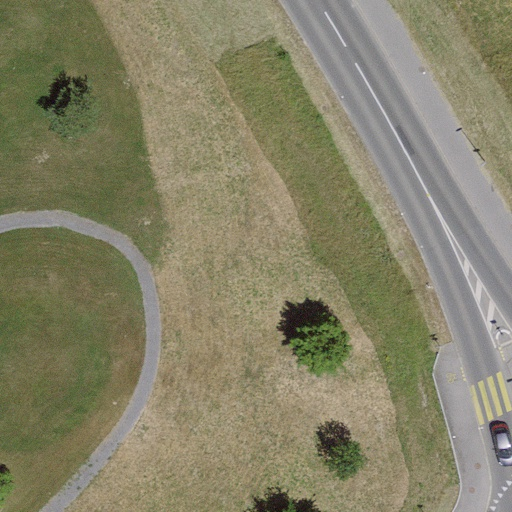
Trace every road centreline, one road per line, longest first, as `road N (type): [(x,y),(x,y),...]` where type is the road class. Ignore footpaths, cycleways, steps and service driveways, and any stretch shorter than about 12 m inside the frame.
road 1 (tertiary): [(444,221),(511,475)]
road 2 (tertiary): [(319,0),(444,221)]
